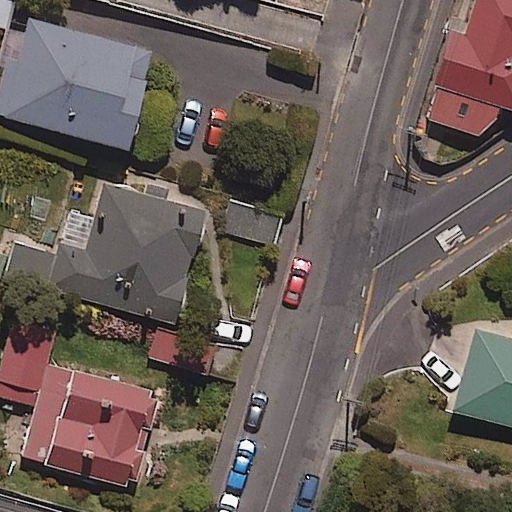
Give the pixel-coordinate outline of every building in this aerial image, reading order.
[(13,0),(0,0),(0,26),(7,28),(13,0)] [(511,0),(470,0),(461,30),(454,27),(425,118),(486,137),(496,105),(511,109),(511,0)] [(152,51),(30,20),(25,36),(12,33),(0,77),(0,116),(127,149),(152,51)] [(205,212),(107,185),(97,219),(73,212),(52,288),(174,322),(205,212)] [(54,255),(14,246),(7,277),(47,286),(54,255)] [(53,337),(12,326),(0,367),(0,396),(35,406),(21,457),(130,488),(156,394),(45,363),(53,337)] [(511,340),(475,330),(454,410),(511,425),(511,340)]
